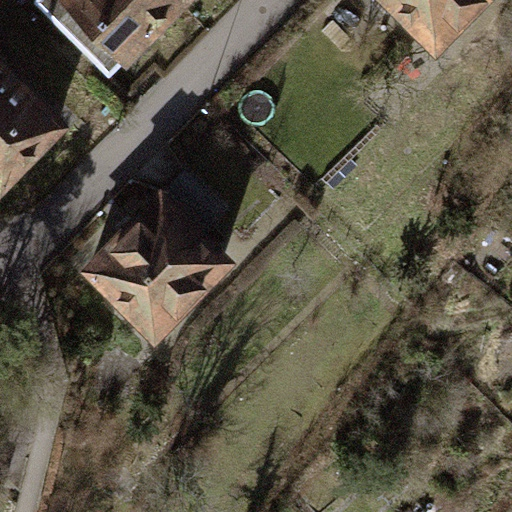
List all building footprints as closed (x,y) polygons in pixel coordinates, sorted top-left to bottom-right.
[(179,0),(51,0),(135,87),(202,24),(179,0)] [(189,0),(208,19),(227,0),(189,0)] [(511,0),(413,0),(470,55),(511,12),(511,0)] [(5,39),(0,44),(0,162),(33,193),(97,122),(5,39)] [(193,168),(106,264),(187,337),(274,241),(193,168)]
